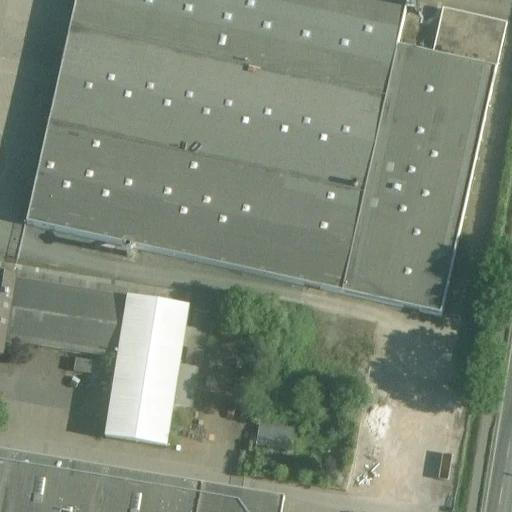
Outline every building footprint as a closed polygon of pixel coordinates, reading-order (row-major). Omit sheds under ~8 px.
[(408,2),(398,0),(77,0),(49,128),(363,197),(342,295),(441,317),(496,70),(432,56),(398,48),(408,2)] [(507,23),(443,9),(432,56),(496,70),(507,23)] [(363,197),(49,128),(27,226),(342,295),(363,197)] [(191,294),(0,264),(0,357),(1,358),(3,343),(117,361),(105,440),(166,449),(191,294)] [(443,406),(364,393),(348,491),(427,504),(443,406)] [(255,446),(289,452),(293,429),(259,422),(255,446)] [(281,511),(284,500),(0,453),(0,511),(281,511)]
